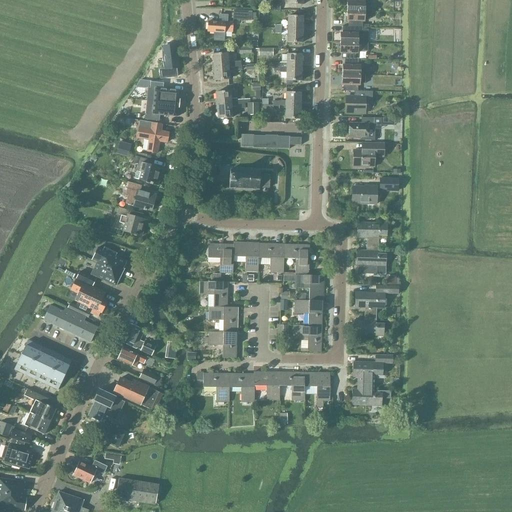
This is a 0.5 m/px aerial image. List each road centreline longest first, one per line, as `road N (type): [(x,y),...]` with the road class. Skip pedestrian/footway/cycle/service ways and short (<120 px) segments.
road 1 (tertiary): [(33,511),(177,211)]
road 2 (residential): [(261,291),(261,357),(339,359),(341,238),(318,226)]
road 3 (residential): [(318,226),(321,0)]
road 4 (tertiary): [(177,211),(193,131),(186,0)]
road 5 (residential): [(318,226),(216,223),(177,211)]
